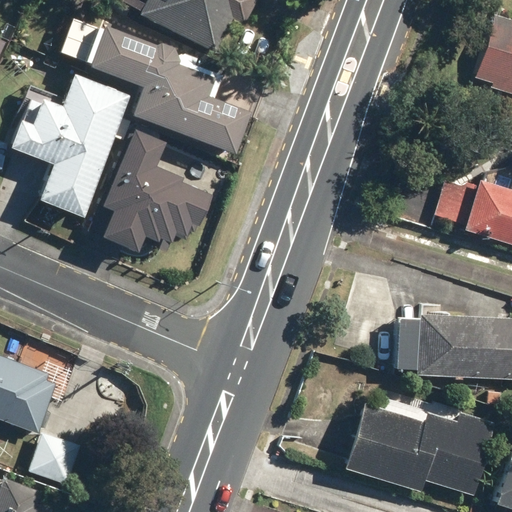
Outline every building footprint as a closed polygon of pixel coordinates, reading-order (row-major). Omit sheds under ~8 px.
[(139,0),(133,13),(211,52),(228,18),(239,23),(249,0),(139,0)] [(511,20),(490,14),(471,77),(488,82),(487,87),(511,94),(511,20)] [(99,20),(83,56),(143,83),(131,111),(227,153),(245,113),(198,92),(205,75),(163,56),(166,49),(99,20)] [(47,161),(33,197),(77,214),(122,94),(68,74),(57,105),(36,97),(26,123),(13,118),(3,145),(47,161)] [(136,130),(104,205),(115,209),(104,236),(140,252),(146,238),(166,246),(173,229),(203,241),(220,201),(181,184),(183,178),(158,168),(168,144),(136,130)] [(511,189),(477,179),(475,187),(440,176),(428,215),(461,224),(459,229),(511,245),(511,189)] [(511,315),(414,312),(414,316),(392,315),(390,367),(411,368),(411,374),(511,377),(511,315)] [(0,355),(0,418),(31,430),(50,381),(42,378),(45,372),(0,355)] [(457,421),(423,411),(421,420),(357,401),(337,466),(416,490),(419,479),(470,494),(491,422),(460,412),(457,421)] [(38,429),(24,468),(63,482),(77,444),(38,429)] [(511,451),(505,450),(488,503),(511,509),(511,451)] [(0,511),(47,511),(49,509),(32,503),(37,489),(0,475),(0,511)]
